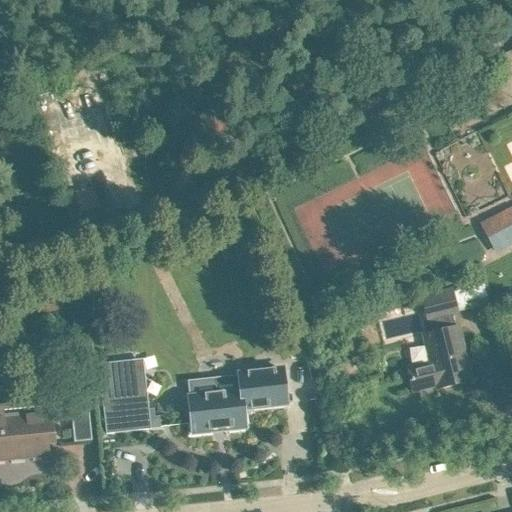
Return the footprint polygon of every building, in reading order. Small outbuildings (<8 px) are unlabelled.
[(511,206),(480,224),(496,254),(511,245),(511,206)] [(374,273),(382,292),(411,280),(403,261),(374,273)] [(432,364),(408,370),(408,372),(413,391),(436,385),(437,388),(471,380),(466,360),(457,326),(455,327),(452,317),(460,315),(459,312),(491,305),(485,283),(453,290),(452,288),(420,296),(427,322),(430,321),(433,333),(425,335),(432,364)] [(151,429),(150,428),(146,393),(143,393),(141,369),(130,361),(98,364),(106,434),(151,429)] [(237,389),(187,394),(190,425),(191,425),(192,433),(227,429),(227,425),(243,423),(244,427),(245,427),(242,402),(286,397),(283,369),(236,374),(237,389)] [(87,398),(69,400),(73,442),(91,440),(87,398)] [(48,402),(0,406),(0,461),(49,456),(48,444),(55,444),(55,443),(54,443),(48,402)]
